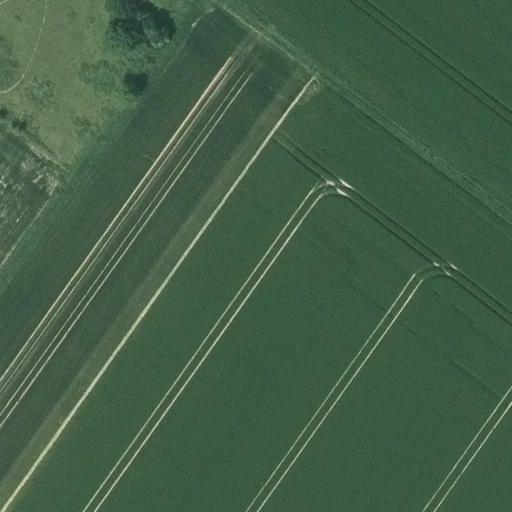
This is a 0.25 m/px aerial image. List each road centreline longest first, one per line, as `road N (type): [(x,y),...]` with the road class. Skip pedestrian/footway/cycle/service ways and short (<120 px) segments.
road 1 (track): [(0,313),(223,0)]
road 2 (track): [(223,0),(511,222)]
